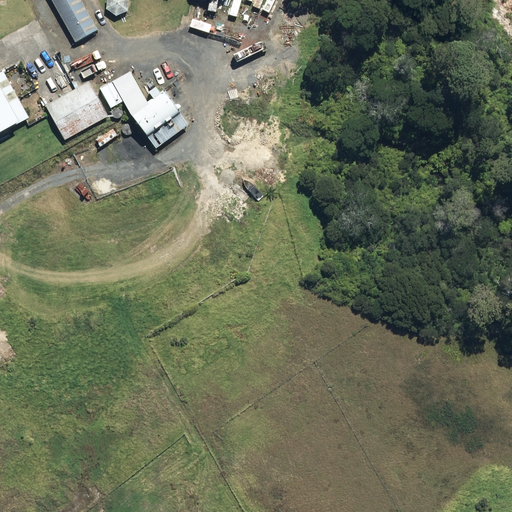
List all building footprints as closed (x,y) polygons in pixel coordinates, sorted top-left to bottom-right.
[(98,29),(81,0),(51,0),(75,42),(98,29)] [(106,0),(106,10),(116,17),(127,12),(128,0),(106,0)] [(0,133),(27,118),(2,73),(0,73),(0,133)] [(130,73),(100,90),(110,109),(123,102),(130,114),(156,148),(187,126),(162,94),(148,104),(130,73)] [(106,118),(87,83),(45,107),(64,141),(106,118)] [(112,129),(97,139),(102,146),(117,136),(112,129)]
